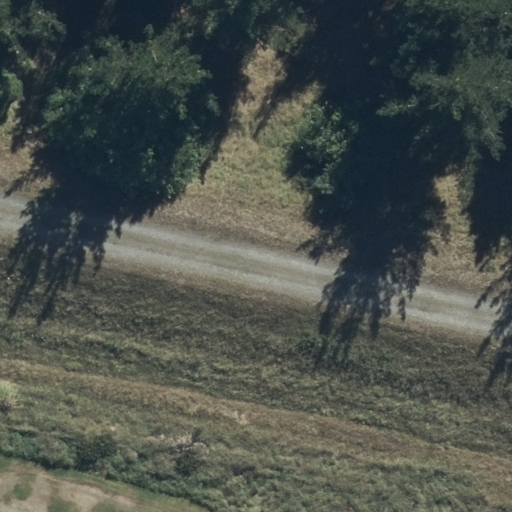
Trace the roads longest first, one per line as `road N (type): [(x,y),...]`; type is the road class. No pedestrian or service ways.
road 1 (track): [(0,214),(511,319)]
road 2 (track): [(0,379),(511,483)]
